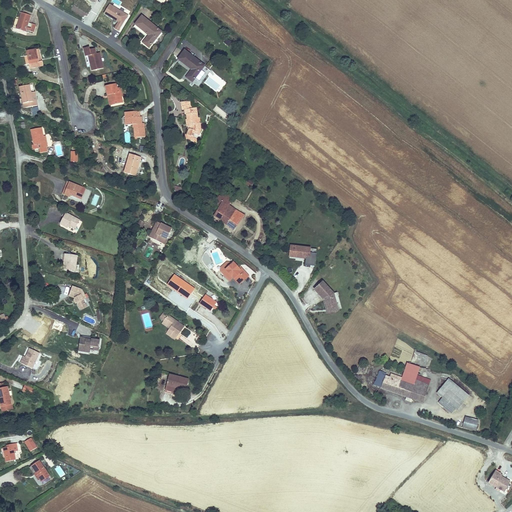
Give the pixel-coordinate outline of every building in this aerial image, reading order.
[(128,17),(109,6),(104,15),(113,20),(113,19),(115,20),(114,21),(118,24),(114,30),(118,33),(128,17)] [(28,24),(30,18),(19,14),(14,31),(23,34),(25,32),(31,35),(34,26),(28,24)] [(151,50),(164,35),(144,18),(137,27),(150,39),(145,45),(151,50)] [(36,61),(34,49),(23,51),(27,70),(40,66),(39,61),(36,61)] [(103,72),(99,55),(95,56),(94,49),(90,50),(90,49),(82,50),(84,59),(87,58),(91,75),(103,72)] [(193,85),(206,68),(186,52),(179,61),(192,72),(186,80),(193,85)] [(35,106),(35,103),(31,103),(28,94),(27,86),(17,88),(23,110),(35,106)] [(104,90),(106,100),(110,99),(111,108),(122,106),(120,96),(117,96),(115,88),(104,90)] [(182,113),(189,111),(187,103),(178,105),(180,113),(182,113)] [(194,110),(189,111),(182,113),(183,118),(185,118),(187,123),(185,123),(186,130),(189,130),(189,131),(186,138),(194,141),(195,138),(198,139),(201,133),(198,127),(196,121),(194,110)] [(140,129),(139,125),(139,118),(137,119),(136,113),(128,114),(128,116),(123,116),(123,128),(132,127),(133,141),(144,140),(143,128),(140,129)] [(30,130),(32,139),(33,144),(30,145),(31,150),(37,149),(38,153),(44,152),(43,148),(46,147),(45,143),(42,144),(41,137),(39,128),(30,130)] [(194,141),(186,138),(185,142),(195,147),(197,143),(194,141)] [(134,181),(141,161),(130,157),(123,177),(134,181)] [(254,188),(256,184),(248,179),(246,183),(254,188)] [(82,189),(69,184),(64,197),(71,199),(72,198),(79,200),(82,189)] [(214,217),(235,231),(244,217),(230,208),(232,205),(220,197),(218,200),(223,203),(214,217)] [(81,221),(66,215),(64,221),(62,227),(70,230),(71,228),(78,230),(81,221)] [(137,225),(143,228),(145,222),(140,219),(137,225)] [(149,238),(153,240),(157,229),(168,233),(170,227),(154,222),(149,238)] [(153,240),(162,243),(164,237),(167,238),(168,233),(157,229),(153,240)] [(318,268),(320,256),(313,255),(314,250),(302,249),(301,253),(294,252),(293,258),(309,261),(308,267),(318,268)] [(79,273),(81,258),(68,256),(67,265),(71,265),(70,272),(79,273)] [(238,267),(231,260),(226,259),(219,266),(219,268),(228,278),(231,275),(239,282),(248,274),(240,266),(238,267)] [(334,305),(332,293),(320,280),(312,288),(320,298),(321,297),(324,302),(325,306),(334,305)] [(73,298),(77,306),(84,303),(82,299),(84,297),(79,289),(70,286),(67,296),(73,298)] [(210,311),(217,302),(205,294),(199,303),(210,311)] [(183,324),(165,313),(162,319),(168,323),(167,326),(165,328),(176,335),(183,324)] [(174,339),(176,335),(165,328),(163,332),(174,339)] [(77,351),(82,351),(83,349),(89,350),(89,345),(98,346),(99,339),(79,336),(77,351)] [(30,349),(25,359),(23,364),(33,369),(40,354),(30,349)] [(417,373),(420,365),(406,361),(402,375),(390,372),(389,376),(385,374),(386,371),(379,369),(376,380),(374,379),(372,384),(406,394),(405,399),(411,401),(413,396),(409,395),(413,383),(427,387),(430,378),(417,373)] [(186,387),(188,376),(167,373),(165,386),(173,387),(174,385),(186,387)] [(440,395),(453,405),(456,408),(468,392),(447,375),(434,390),(440,395)] [(423,399),(427,387),(413,383),(409,395),(413,396),(423,399)] [(32,393),(34,388),(24,385),(22,390),(32,393)] [(12,411),(7,389),(5,389),(0,390),(0,403),(2,413),(12,411)] [(449,410),(453,405),(440,395),(437,399),(449,410)] [(475,429),(477,420),(463,415),(460,425),(475,429)] [(39,449),(33,439),(26,443),(32,454),(39,449)] [(17,452),(16,445),(11,445),(11,448),(2,450),(5,462),(16,460),(14,453),(17,452)] [(38,484),(48,479),(39,463),(29,470),(38,484)] [(60,466),(55,469),(60,477),(65,475),(60,466)] [(488,482),(503,491),(509,481),(500,476),(493,472),(488,482)]
